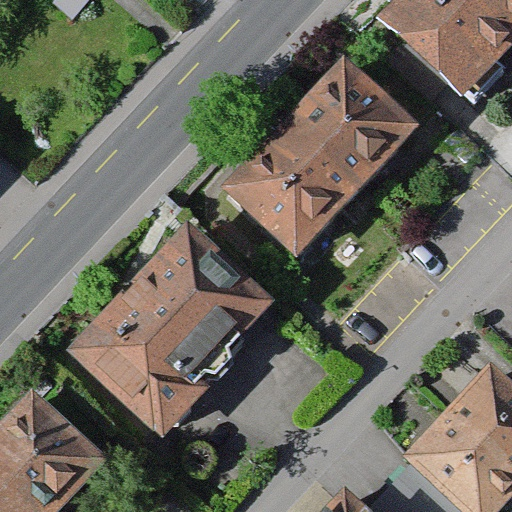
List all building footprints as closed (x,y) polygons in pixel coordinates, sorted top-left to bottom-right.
[(511,40),(511,18),(493,0),(378,0),(377,1),(413,37),(392,57),(430,95),(448,78),(461,92),(511,40)] [(511,0),(493,0),(511,18),(511,0)] [(349,53),(291,113),(358,177),(416,117),(349,53)] [(358,177),(291,113),(233,174),(301,238),(358,177)] [(283,300),(195,215),(76,338),(164,423),(283,300)] [(511,368),(499,357),(456,404),(511,455),(511,368)] [(33,386),(0,420),(0,470),(42,511),(100,450),(33,386)] [(407,458),(466,511),(493,511),(511,492),(511,455),(456,404),(407,458)] [(346,479),(316,511),(466,511),(407,458),(369,500),(346,479)] [(0,511),(40,511),(42,511),(0,470),(0,511)]
